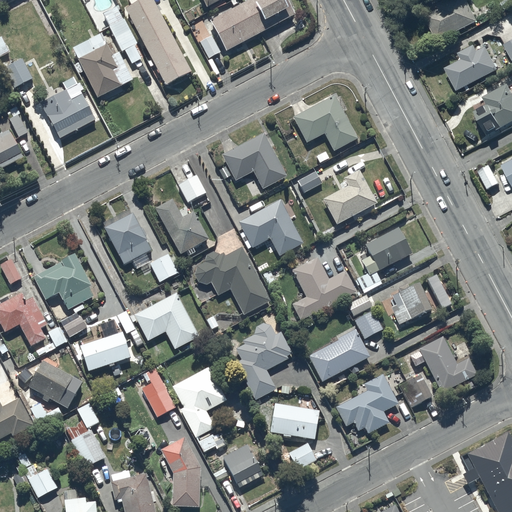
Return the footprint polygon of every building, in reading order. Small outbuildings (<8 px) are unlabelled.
[(128,0),(131,4),(124,8),(165,84),(190,71),(152,0),(128,0)] [(286,0),(245,0),(210,19),(227,51),(295,15),(286,0)] [(424,16),(437,41),(478,19),(467,0),(448,0),(441,4),(442,7),(424,16)] [(118,9),(119,8),(117,4),(102,11),(122,51),(125,50),(131,63),(142,58),(135,44),(137,43),(118,9)] [(300,16),(286,23),(290,33),(305,25),(300,16)] [(101,32),(72,47),(79,62),(75,64),(79,73),(84,71),(97,97),(132,80),(118,51),(112,54),(101,32)] [(211,36),(200,42),(208,58),(220,52),(211,36)] [(445,67),(457,90),(498,68),(487,46),(477,51),(474,44),(459,52),(462,58),(445,67)] [(33,78),(22,59),(4,69),(14,88),(33,78)] [(60,138),(96,119),(74,77),(63,82),(67,89),(41,102),(48,116),(60,138)] [(511,120),(511,90),(507,82),(483,96),(487,103),(478,108),(480,112),(477,113),(487,133),(490,131),(490,133),(511,120)] [(334,94),(293,116),(306,142),(324,133),(333,150),(357,138),(334,94)] [(28,132),(19,114),(20,114),(16,105),(10,109),(14,117),(10,119),(18,137),(28,132)] [(0,167),(23,157),(10,129),(1,133),(0,132),(0,167)] [(264,132),(221,154),(235,180),(253,171),(263,189),(287,176),(264,132)] [(511,158),(501,164),(511,184),(511,158)] [(490,164),(478,170),(488,190),(500,183),(490,164)] [(323,198),(336,224),(376,202),(359,170),(343,178),(347,185),(323,198)] [(297,181),(303,192),(321,182),(315,171),(297,181)] [(196,175),(178,185),(187,202),(205,192),(196,175)] [(155,208),(180,253),(185,250),(188,255),(194,251),(192,247),(208,238),(192,211),(182,217),(171,199),(155,208)] [(303,242),(280,199),(238,222),(247,239),(244,241),(248,248),(251,246),(252,248),(270,238),(279,256),(303,242)] [(105,227),(104,228),(123,264),(132,259),(137,268),(149,262),(144,252),(151,249),(132,213),(131,213),(129,209),(103,222),(105,227)] [(398,227),(364,244),(370,255),(361,260),(368,273),(356,278),(364,294),(383,284),(376,271),(412,253),(398,227)] [(270,300),(242,246),(224,255),(223,252),(219,254),(214,251),(206,255),(204,262),(197,266),(194,274),(198,282),(206,284),(211,282),(218,295),(230,289),(243,314),(270,300)] [(62,261),(34,276),(46,300),(59,293),(68,310),(94,296),(90,288),(93,286),(75,253),(62,260),(62,261)] [(177,272),(168,254),(149,263),(159,282),(177,272)] [(292,304),(300,320),(355,291),(344,270),(328,279),(317,256),(292,269),(306,297),(292,304)] [(0,265),(10,284),(21,278),(11,259),(0,265)] [(432,311),(419,284),(408,289),(407,286),(398,290),(400,294),(392,297),(396,307),(390,310),(398,326),(432,311)] [(0,303),(0,321),(5,332),(20,324),(31,345),(46,338),(40,328),(47,324),(33,297),(25,300),(21,293),(0,303)] [(176,293),(134,315),(148,341),(165,332),(174,349),(198,337),(176,293)] [(347,304),(353,315),(371,306),(365,295),(347,304)] [(373,311),(354,320),(364,339),(382,329),(373,311)] [(80,316),(63,326),(69,336),(86,327),(80,316)] [(276,389),(266,369),(287,359),(286,356),(292,353),(282,332),(275,335),(271,325),(263,323),(256,326),(253,333),(254,334),(243,340),(244,344),(235,348),(241,359),(236,362),(254,400),(276,389)] [(53,342),(55,347),(66,341),(59,327),(48,332),(53,342)] [(369,356),(355,328),(352,330),(352,328),(341,334),(343,337),(308,356),(322,382),(369,356)] [(123,331),(80,345),(88,370),(131,356),(123,331)] [(441,336),(418,349),(419,350),(409,356),(414,367),(425,361),(441,393),(477,374),(468,357),(456,364),(441,336)] [(67,407),(82,381),(43,360),(29,387),(45,395),(43,399),(48,401),(50,398),(67,407)] [(226,400),(209,366),(172,386),(183,407),(180,409),(196,440),(213,431),(212,429),(215,427),(206,410),(226,400)] [(175,407),(154,368),(143,374),(147,382),(149,380),(151,383),(142,388),(147,398),(146,398),(156,417),(175,407)] [(367,390),(335,406),(345,426),(353,422),(357,431),(364,428),(367,433),(389,423),(383,410),(398,403),(383,373),(363,383),(367,390)] [(421,374),(399,385),(411,407),(432,395),(421,374)] [(0,437),(11,432),(13,435),(34,424),(19,398),(3,407),(0,402),(0,437)] [(41,403),(31,408),(38,422),(44,418),(47,424),(63,415),(58,407),(47,414),(41,403)] [(99,422),(89,403),(77,409),(82,418),(76,427),(65,427),(72,439),(71,440),(77,452),(80,450),(86,461),(85,462),(87,466),(106,457),(91,429),(90,429),(89,427),(99,422)] [(318,410),(274,403),(269,432),(314,439),(318,410)] [(511,511),(511,440),(508,433),(462,457),(470,472),(476,469),(499,511),(511,511)] [(211,435),(198,442),(203,452),(216,445),(217,448),(226,444),(221,435),(213,439),(211,435)] [(200,466),(184,436),(161,449),(173,473),(173,505),(198,506),(200,466)] [(316,460),(307,442),(288,452),(297,469),(316,460)] [(246,444),(222,456),(239,487),(263,475),(246,444)] [(47,469),(28,478),(38,497),(56,488),(53,481),(51,482),(48,475),(50,474),(47,469)] [(118,502),(122,501),(124,511),(155,511),(152,498),(155,497),(154,491),(151,492),(146,473),(131,477),(129,470),(112,475),(113,481),(110,481),(115,499),(118,499),(118,502)] [(65,500),(66,511),(97,511),(96,501),(86,502),(86,497),(79,498),(78,488),(65,490),(66,500),(65,500)]
